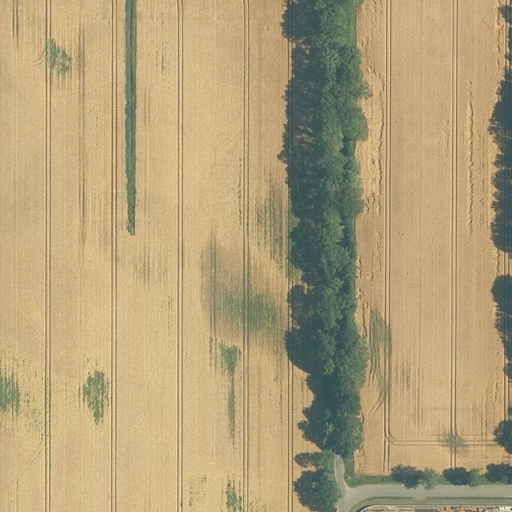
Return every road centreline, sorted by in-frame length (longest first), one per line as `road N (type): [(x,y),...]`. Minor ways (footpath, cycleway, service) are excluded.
road 1 (unclassified): [(339,0),(341,509)]
road 2 (residential): [(377,491),(511,492)]
